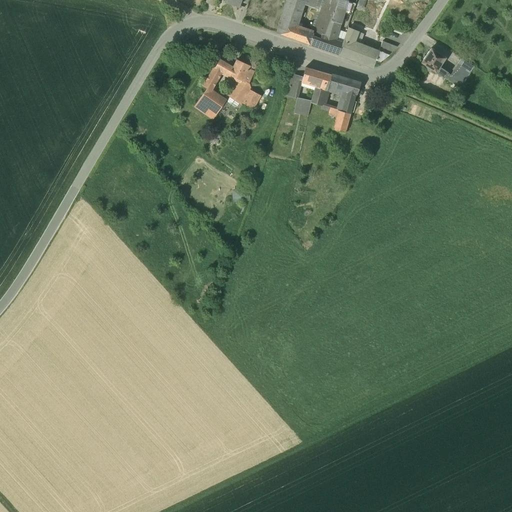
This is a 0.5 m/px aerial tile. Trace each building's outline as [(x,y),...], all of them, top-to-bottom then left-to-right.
[(218,9),(221,0),(205,0),(204,4),(218,9)] [(282,0),(273,32),(282,35),(292,2),(292,0),(282,0)] [(318,15),(316,22),(327,27),(330,20),(332,18),(336,7),(330,4),(331,0),(292,0),(292,2),(303,6),(312,10),(311,12),(318,15)] [(354,5),(342,0),(338,0),(336,7),(332,18),(340,22),(348,25),(354,5)] [(282,35),(293,38),(296,30),(303,6),(292,2),(282,35)] [(332,18),(330,20),(327,27),(324,35),(335,38),(340,22),(332,18)] [(404,27),(392,20),(387,28),(399,34),(404,27)] [(327,27),(316,22),(311,34),(310,36),(322,40),(327,27)] [(342,43),(338,54),(372,67),(379,65),(387,61),(390,58),(378,53),(360,45),(364,35),(348,28),(342,43)] [(311,34),(296,30),(293,38),(308,44),(310,36),(311,34)] [(335,38),(324,35),(322,40),(310,36),(308,44),(338,54),(342,43),(334,40),(335,38)] [(382,42),(378,53),(390,58),(399,49),(382,42)] [(431,49),(421,63),(425,65),(423,68),(428,71),(430,69),(435,72),(439,66),(445,58),(431,49)] [(219,60),(203,86),(207,88),(210,90),(221,72),(225,64),(219,60)] [(248,67),(236,61),(235,62),(233,68),(225,64),(221,72),(239,79),(242,80),(247,69),(248,67)] [(454,74),(449,82),(461,90),(476,69),(463,61),(454,74)] [(439,66),(435,72),(444,78),(448,72),(439,66)] [(330,75),(305,68),(303,77),(302,77),(301,83),(315,87),(326,90),(328,85),(330,75)] [(239,79),(228,95),(230,96),(227,100),(227,103),(234,107),(236,107),(239,103),(241,104),(249,91),(249,90),(247,83),(252,71),(247,69),(242,80),(239,79)] [(302,77),(291,74),(286,96),(297,99),(301,83),(302,77)] [(358,83),(330,75),(328,85),(336,87),(341,89),(346,90),(344,99),(353,101),(358,83)] [(407,80),(398,77),(396,83),(405,86),(407,80)] [(334,93),(336,87),(328,85),(326,90),(334,93)] [(315,87),(311,102),(322,104),(326,90),(315,87)] [(210,90),(207,88),(194,106),(212,119),(225,101),(225,100),(210,90)] [(259,96),(249,91),(242,102),(252,108),(259,96)] [(466,98),(454,92),(447,107),(459,112),(466,98)] [(311,102),(297,99),(286,96),(283,109),(295,111),(308,114),(311,102)] [(347,123),(353,101),(344,99),(341,111),(338,121),(347,123)] [(322,105),(322,104),(311,102),(308,114),(327,118),(338,121),(341,111),(322,105)] [(327,118),(308,114),(307,120),(326,125),(327,118)] [(340,148),(347,123),(338,121),(327,118),(326,125),(321,143),(340,148)] [(251,195),(238,195),(238,207),(251,206),(251,195)]
